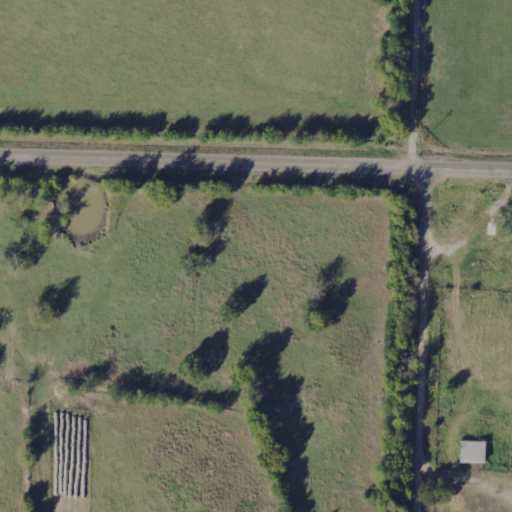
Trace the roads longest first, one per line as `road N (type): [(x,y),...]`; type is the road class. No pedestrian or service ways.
road 1 (tertiary): [(0,152),(511,166)]
road 2 (residential): [(407,164),(416,0)]
